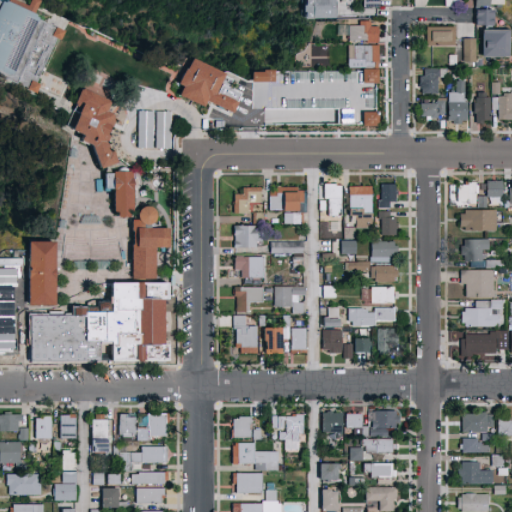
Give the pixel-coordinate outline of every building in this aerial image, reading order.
[(0,0),(16,0),(29,6),(31,0),(39,0),(41,1),(37,10),(35,14),(38,15),(37,16),(40,18),(39,19),(46,22),(46,23),(66,31),(62,40),(58,38),(38,83),(41,85),(37,94),(28,90),(29,88),(18,83),(17,84),(7,79),(6,80),(0,77),(0,0)] [(337,0),(337,18),(315,19),(307,19),(307,12),(305,12),(305,5),(307,5),(307,0),(337,0)] [(365,0),(381,0),(381,8),(365,8),(365,0)] [(477,0),(504,0),(504,7),(502,7),(502,10),(497,9),(497,6),(492,6),(491,8),(480,8),(480,10),(477,10),(477,0)] [(494,11),(495,27),(477,27),(477,12),(494,11)] [(361,21),(372,22),(372,27),(381,27),(380,44),(368,44),(368,42),(350,41),(351,36),(338,36),(339,26),(361,26),(361,21)] [(456,29),(456,48),(427,48),(427,28),(456,29)] [(509,32),(509,59),(483,59),(483,32),(509,32)] [(477,40),(477,63),(464,63),(464,40),(477,40)] [(350,46),(381,46),(381,84),(365,84),(365,68),(350,68),(350,46)] [(458,57),(458,66),(450,66),(450,57),(458,57)] [(208,101),(205,107),(180,95),(184,87),(179,84),(186,69),(187,69),(192,58),(223,72),(226,74),(225,76),(234,80),(230,88),(242,93),(239,101),(240,101),(234,114),(208,101)] [(253,83),(253,77),(253,72),(265,72),(265,70),(276,70),(276,72),(276,83),(253,83)] [(425,70),(447,70),(447,79),(439,79),(438,95),(423,95),(423,90),(420,90),(421,78),(425,78),(425,70)] [(359,72),(359,80),(291,81),(291,72),(359,72)] [(490,93),(498,93),(498,80),(489,80),(490,93)] [(466,83),(466,94),(469,94),(469,123),(463,123),(463,126),(454,126),(454,123),(449,122),(449,103),(450,103),(450,94),(452,94),(452,91),(456,91),(456,94),(457,94),(457,83),(466,83)] [(501,84),(501,96),(493,96),(493,84),(501,84)] [(109,111),(115,114),(114,115),(116,116),(115,118),(118,119),(114,128),(112,127),(109,135),(112,136),(109,142),(112,152),(115,151),(119,163),(102,169),(94,146),(83,141),(85,135),(73,130),(74,129),(68,126),(78,105),(76,104),(83,89),(84,90),(85,89),(108,99),(107,101),(112,103),(109,111)] [(492,99),(492,122),(484,122),(484,126),(477,126),(477,115),(475,115),(475,105),(477,105),(477,99),(478,99),(479,94),(488,94),(488,99),(492,99)] [(511,95),(511,121),(500,122),(499,111),(493,111),(493,99),(499,99),(499,98),(505,98),(505,95),(511,95)] [(438,100),(448,100),(448,103),(446,103),(446,116),(439,116),(439,120),(432,120),(432,122),(427,122),(427,119),(421,119),(421,105),(425,105),(425,101),(430,101),(430,105),(438,105),(438,100)] [(349,101),(349,109),(288,109),(288,101),(349,101)] [(381,112),(381,127),(365,127),(365,112),(381,112)] [(116,213),(116,189),(107,189),(107,174),(116,174),(116,172),(119,172),(121,169),(125,167),(129,169),(130,172),(135,172),(135,212),(132,212),(132,218),(120,218),(120,213),(116,213)] [(499,196),(500,179),(484,179),(483,196),(499,196)] [(339,182),(322,182),(322,198),(326,198),(326,213),(338,213),(339,182)] [(392,183),(378,182),(377,206),(392,207),(392,183)] [(472,202),(473,182),(454,182),(453,201),(472,202)] [(353,226),(369,227),(370,184),(346,184),(346,214),(353,214),(353,226)] [(258,202),(258,186),(239,186),(239,193),(231,193),(230,211),(245,212),(245,201),(258,202)] [(267,186),(266,209),(294,209),(295,202),(301,202),(302,188),(267,186)] [(484,206),(484,194),(475,195),(475,206),(484,206)] [(75,316),(75,310),(106,310),(106,299),(114,299),(113,284),(136,284),(135,280),(134,280),(134,245),(136,245),(136,232),(134,232),(134,221),(141,221),(139,216),(140,212),(142,210),(145,208),(149,207),(152,207),(156,209),(158,212),(159,216),(158,220),(157,222),(152,225),(152,229),(171,229),(171,248),(158,248),(158,280),(146,280),(146,284),(170,283),(170,300),(166,300),(166,346),(170,346),(170,362),(150,362),(150,363),(114,363),(113,346),(119,346),(118,336),(93,336),(93,342),(102,341),(102,362),(32,363),(32,316),(75,316)] [(494,209),(457,208),(457,228),(494,229),(494,209)] [(392,234),(392,209),(377,209),(378,234),(392,234)] [(298,223),(298,212),(282,212),(282,222),(298,223)] [(257,246),(257,223),(230,224),(231,247),(257,246)] [(353,227),(342,226),(341,237),(352,238),(353,227)] [(486,237),(462,238),(463,259),(480,259),(480,249),(486,249),(486,237)] [(339,252),(355,252),(354,239),(338,239),(339,252)] [(267,252),(301,252),(301,241),(268,240),(267,252)] [(368,261),(394,260),(393,240),(367,240),(368,261)] [(31,242),(53,242),(57,242),(57,306),(31,306),(31,251),(31,242)] [(261,255),(232,255),(231,275),(261,275),(261,255)] [(367,271),(367,261),(347,260),(347,270),(367,271)] [(394,280),(393,264),(368,264),(368,281),(394,280)] [(492,268),(459,269),(459,283),(463,283),(463,297),(492,296),(492,268)] [(321,295),(333,295),(333,285),(321,284),(321,295)] [(304,286),(272,285),(272,305),(291,306),(291,312),(300,313),(300,294),(303,294),(304,286)] [(391,285),(368,285),(368,301),(391,302),(391,285)] [(260,286),(234,286),(234,311),(247,311),(247,301),(260,301),(260,286)] [(473,299),(473,308),(459,308),(460,326),(499,325),(499,299),(473,299)] [(392,319),(392,306),(372,307),(372,308),(347,308),(347,325),(373,324),(373,320),(392,319)] [(255,325),(243,324),(243,315),(233,315),(232,352),(254,352),(255,325)] [(320,325),(337,325),(336,316),(319,316),(320,325)] [(277,326),(259,327),(260,352),(278,352),(277,326)] [(288,348),(303,348),(303,327),(288,327),(288,348)] [(395,345),(395,327),(374,327),(374,352),(387,352),(386,345),(395,345)] [(340,328),(320,329),(320,350),(340,350),(340,328)] [(459,331),(458,360),(470,360),(470,352),(494,352),(495,347),(504,347),(505,333),(459,331)] [(341,342),(341,357),(351,357),(351,350),(367,350),(367,337),(351,337),(351,342),(341,342)] [(340,411),(318,411),(319,432),(340,432),(340,411)] [(458,412),(459,430),(492,429),(492,411),(458,412)] [(24,416),(24,422),(20,422),(20,432),(1,433),(1,425),(0,425),(0,416),(6,416),(6,413),(13,413),(13,416),(24,416)] [(359,413),(343,413),(343,427),(359,427),(359,413)] [(139,442),(139,415),(168,415),(168,414),(170,414),(170,424),(168,424),(168,437),(155,437),(155,442),(139,442)] [(270,414),(270,429),(277,429),(277,439),(282,439),(282,449),(296,449),(297,433),(301,434),(301,414),(270,414)] [(61,416),(77,415),(78,439),(62,440),(61,416)] [(122,415),(132,415),(132,418),(138,418),(138,436),(134,436),(134,442),(124,442),(124,436),(121,436),(121,433),(119,433),(119,431),(120,431),(120,426),(121,426),(121,425),(120,425),(120,421),(121,421),(121,420),(120,420),(120,417),(122,417),(122,415)] [(53,416),(53,440),(37,440),(37,419),(44,419),(44,416),(53,416)] [(94,421),(97,421),(97,416),(106,416),(106,421),(109,421),(109,453),(93,453),(94,421)] [(230,416),(230,436),(248,436),(248,416),(230,416)] [(511,416),(495,417),(496,435),(511,435),(511,416)] [(30,429),(30,442),(21,442),(21,440),(20,440),(20,435),(21,435),(21,429),(30,429)] [(459,450),(487,451),(487,442),(491,442),(491,432),(479,432),(479,438),(460,437),(459,450)] [(390,451),(390,437),(362,438),(362,452),(390,451)] [(251,442),(229,441),(229,463),(253,463),(253,470),(276,470),(276,450),(251,450),(251,442)] [(1,464),(1,454),(0,454),(0,443),(21,443),(22,461),(31,460),(31,470),(18,470),(18,464),(1,464)] [(134,472),(121,472),(121,459),(115,459),(115,447),(129,446),(129,453),(132,453),(132,454),(143,454),(143,448),(170,448),(170,464),(134,464),(134,472)] [(362,459),(362,446),(348,446),(348,459),(362,459)] [(64,452),(71,452),(71,454),(77,454),(77,466),(78,466),(78,471),(64,471),(64,452)] [(501,465),(501,454),(491,454),(491,464),(501,465)] [(392,461),(362,462),(363,475),(392,474),(392,461)] [(490,469),(477,469),(477,461),(460,461),(460,482),(490,483),(490,469)] [(335,478),(334,462),(316,462),(317,478),(335,478)] [(233,491),(259,492),(259,472),(233,472),(233,491)] [(78,473),(78,484),(64,484),(64,473),(78,473)] [(133,485),(133,475),(141,476),(141,473),(166,474),(166,473),(170,473),(170,481),(166,481),(166,485),(133,485)] [(94,486),(95,474),(106,474),(105,486),(94,486)] [(10,496),(10,486),(8,486),(8,476),(42,475),(42,496),(10,496)] [(109,475),(122,475),(122,485),(109,485),(109,475)] [(77,485),(77,501),(56,502),(56,497),(55,497),(55,490),(56,490),(56,485),(77,485)] [(391,510),(391,497),(395,497),(394,485),(363,486),(364,500),(377,500),(377,510),(391,510)] [(138,489),(166,490),(166,499),(163,499),(163,504),(138,504),(138,489)] [(259,511),(273,511),(273,489),(263,489),(263,499),(260,500),(259,511)] [(318,509),(334,509),(334,489),(318,489),(318,509)] [(104,490),(120,490),(120,503),(129,503),(129,509),(104,509),(104,490)] [(485,511),(485,493),(455,493),(455,511),(485,511)] [(236,511),(259,511),(259,502),(236,502),(236,511)] [(38,511),(39,503),(8,503),(8,511),(38,511)]
